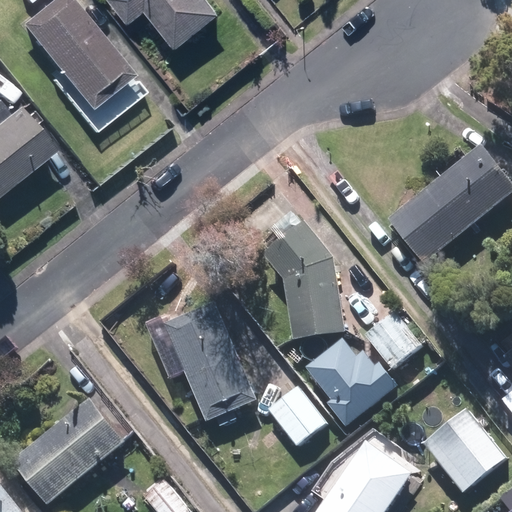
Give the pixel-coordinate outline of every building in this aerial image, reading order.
[(48,0),(21,23),(89,108),(132,73),(73,0),(48,0)] [(151,9),(181,46),(224,12),(214,0),(117,0),(134,22),(151,9)] [(0,194),(55,148),(20,105),(11,113),(0,99),(0,194)] [(395,221),(430,264),(511,198),(511,178),(487,147),(395,221)] [(290,280),(299,340),(351,332),(339,260),(310,222),(269,253),(290,280)] [(171,325),(211,421),(260,401),(220,304),(171,325)] [(370,337),(395,369),(425,346),(399,313),(370,337)] [(333,405),(352,429),(404,388),(384,362),(379,366),(368,352),(362,357),(348,340),(312,368),(338,401),(333,405)] [(273,411),(301,447),(331,423),(303,387),(273,411)] [(17,462),(53,506),(129,443),(94,400),(17,462)] [(425,441),(464,491),(505,458),(466,409),(425,441)] [(393,511),(420,474),(375,443),(326,511),(393,511)] [(0,511),(26,511),(0,480),(0,511)] [(193,511),(167,481),(148,498),(159,511),(193,511)]
